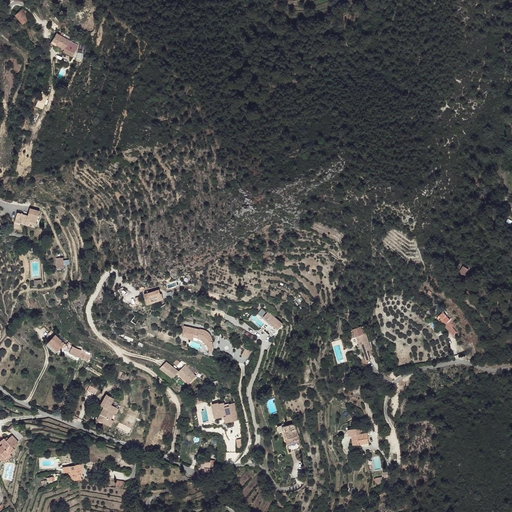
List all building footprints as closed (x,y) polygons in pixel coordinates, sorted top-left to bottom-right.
[(22,7),(14,14),(21,24),(26,19),(23,15),(26,13),(22,7)] [(56,37),(49,42),(52,46),(50,47),(59,59),(68,52),(66,50),(58,40),(56,37)] [(61,38),(58,40),(66,50),(68,47),(61,38)] [(21,215),(20,216),(34,225),(39,226),(42,212),(31,209),(30,217),(21,215)] [(20,216),(19,217),(18,221),(25,223),(34,225),(20,216)] [(461,267),(458,272),(464,276),(467,270),(461,267)] [(145,299),(148,304),(155,301),(158,299),(156,294),(149,297),(145,299)] [(149,312),(143,309),(140,314),(141,315),(146,317),(149,312)] [(282,324),(269,310),(264,315),(268,320),(261,327),(270,336),(282,324)] [(140,314),(136,312),(132,322),(137,324),(138,322),(141,315),(140,314)] [(449,319),(446,316),(443,319),(444,321),(447,324),(445,325),(447,328),(453,323),(450,318),(449,319)] [(194,328),(183,326),(180,335),(187,337),(187,338),(191,340),(192,335),(194,336),(195,336),(195,337),(195,338),(198,340),(200,341),(202,344),(203,345),(204,347),(208,344),(208,342),(210,340),(210,339),(209,337),(208,336),(207,334),(206,333),(205,332),(202,330),(200,329),(198,328),(198,329),(194,328)] [(361,327),(353,329),(356,337),(357,337),(360,346),(362,345),(364,350),(368,361),(372,359),(369,351),(372,349),(366,334),(364,334),(361,327)] [(55,334),(45,343),(55,353),(64,343),(55,334)] [(80,349),(72,345),(69,351),(80,356),(81,353),(79,352),(80,349)] [(248,359),(251,351),(244,348),(241,356),(248,359)] [(91,354),(86,352),(83,357),(80,356),(88,360),(91,354)] [(176,369),(164,360),(158,366),(171,374),(175,371),(176,369)] [(176,369),(175,371),(186,382),(193,374),(183,363),(176,369)] [(86,389),(84,394),(93,398),(95,393),(86,389)] [(114,398),(107,394),(101,404),(104,406),(100,414),(104,416),(101,421),(103,423),(105,418),(109,410),(108,409),(110,404),(114,398)] [(224,417),(225,423),(238,420),(235,402),(224,404),(223,402),(211,404),(214,419),(224,417)] [(119,408),(110,404),(108,409),(109,410),(105,418),(103,423),(110,427),(113,421),(112,419),(115,413),(116,413),(119,408)] [(24,438),(15,427),(9,432),(12,436),(18,443),(24,438)] [(279,430),(275,431),(276,439),(279,438),(282,450),(283,450),(285,457),(298,455),(295,440),(297,439),(294,429),(290,430),(280,432),(279,430)] [(364,432),(357,433),(359,442),(372,441),(371,438),(365,439),(364,432)] [(18,443),(12,436),(7,441),(5,438),(0,442),(0,451),(5,458),(10,454),(15,450),(13,448),(18,443)] [(5,458),(0,451),(0,456),(5,463),(12,457),(10,454),(5,458)] [(215,459),(207,459),(207,462),(203,462),(203,467),(204,467),(204,470),(213,471),(214,468),(215,468),(215,459)] [(68,476),(68,479),(74,479),(80,477),(79,474),(76,474),(75,465),(69,466),(70,472),(66,473),(67,476),(68,476)]
